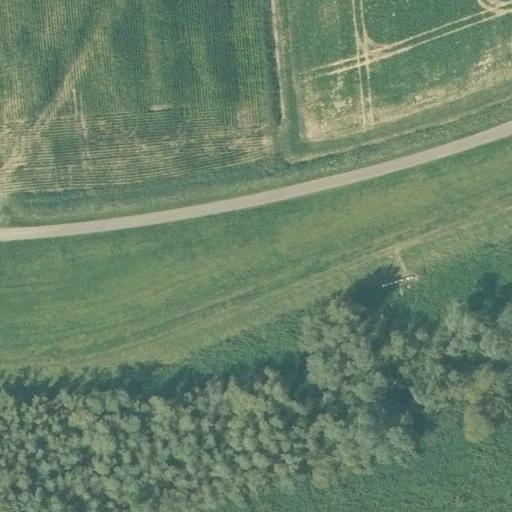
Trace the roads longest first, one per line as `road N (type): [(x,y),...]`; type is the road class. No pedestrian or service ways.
road 1 (track): [(511,194),(241,299),(0,363)]
road 2 (unclassified): [(0,233),(157,225),(456,153),(511,132)]
